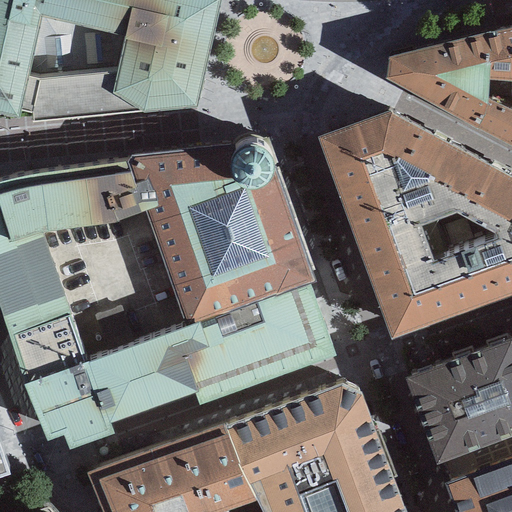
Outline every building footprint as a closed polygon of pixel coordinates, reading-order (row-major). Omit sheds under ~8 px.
[(219,0),(0,0),(0,113),(18,118),(20,111),(26,77),(39,15),(124,35),(117,71),(112,94),(142,112),(196,108),(219,0)] [(511,28),(387,57),(384,79),(511,147),(511,112),(487,99),(486,105),(435,76),(489,63),(489,80),(511,81),(511,28)] [(117,71),(38,79),(26,77),(20,111),(31,113),(33,122),(142,112),(112,94),(117,71)] [(511,180),(386,112),(316,138),(389,341),(511,296),(511,180)] [(240,147),(128,157),(128,163),(145,212),(186,327),(309,284),(314,282),(281,186),(275,164),(270,152),(262,144),(251,143),(240,147)] [(0,311),(8,337),(70,315),(42,232),(107,223),(145,212),(128,163),(13,181),(0,185),(0,311)] [(336,356),(309,284),(186,327),(86,362),(70,315),(8,337),(23,384),(48,441),(64,435),(69,450),(113,433),(109,424),(195,393),(200,406),(336,356)] [(436,465),(443,462),(511,437),(511,340),(405,378),(436,465)] [(342,385),(225,427),(255,501),(260,511),(404,511),(363,396),(342,385)] [(225,427),(86,474),(102,511),(223,511),(255,501),(225,427)] [(453,511),(511,511),(511,437),(443,462),(451,482),(444,484),(453,511)] [(0,476),(9,474),(0,448),(0,476)]
